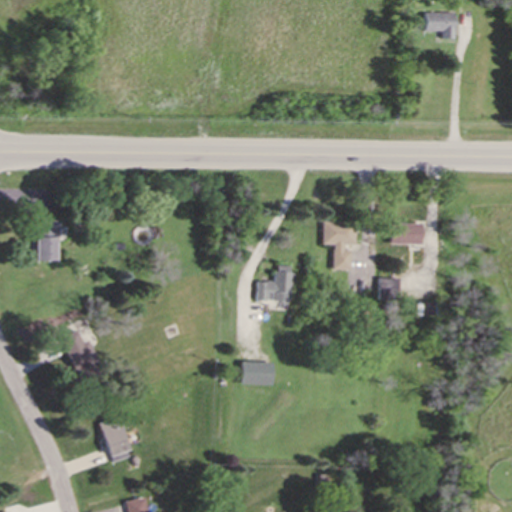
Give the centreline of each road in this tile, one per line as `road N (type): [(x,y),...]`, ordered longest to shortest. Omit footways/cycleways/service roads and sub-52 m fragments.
road 1 (secondary): [(0,154),(511,158)]
road 2 (residential): [(67,511),(0,355)]
